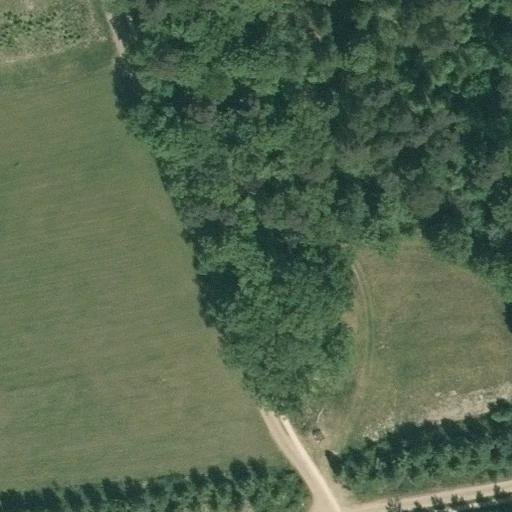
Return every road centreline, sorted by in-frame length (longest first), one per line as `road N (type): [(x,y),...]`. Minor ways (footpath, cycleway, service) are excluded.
road 1 (track): [(329,511),(278,437),(103,0)]
road 2 (track): [(364,511),(511,486)]
